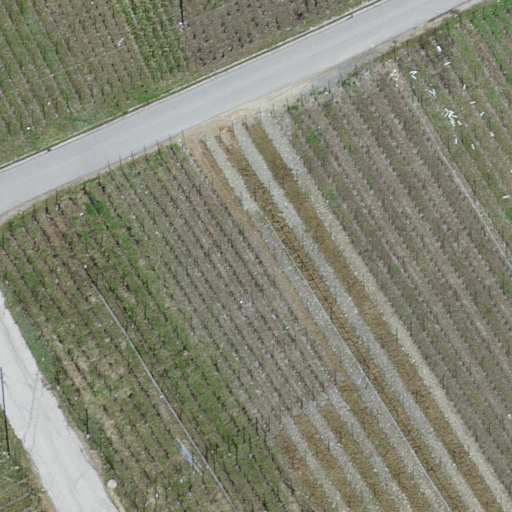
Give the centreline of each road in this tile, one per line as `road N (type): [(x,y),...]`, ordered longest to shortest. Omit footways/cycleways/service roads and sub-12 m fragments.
road 1 (unclassified): [(442,0),(0,215)]
road 2 (track): [(0,348),(41,443),(89,511)]
